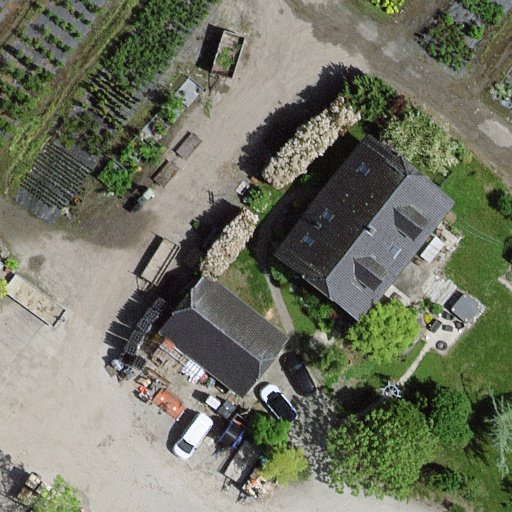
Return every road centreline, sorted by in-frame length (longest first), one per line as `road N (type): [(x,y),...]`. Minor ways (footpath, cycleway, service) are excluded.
road 1 (track): [(224,511),(83,403),(347,70)]
road 2 (track): [(511,149),(369,35),(347,70),(259,0)]
road 3 (track): [(141,329),(0,216)]
